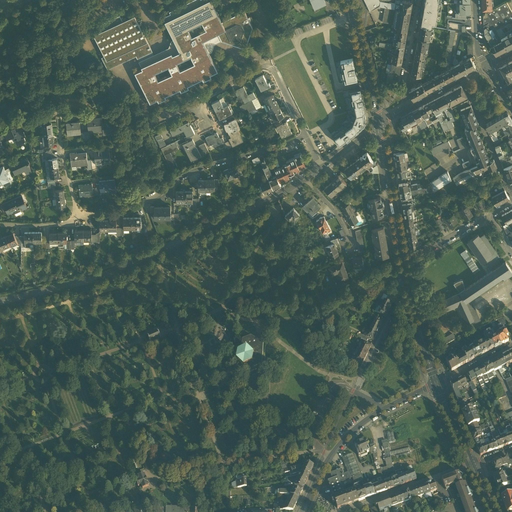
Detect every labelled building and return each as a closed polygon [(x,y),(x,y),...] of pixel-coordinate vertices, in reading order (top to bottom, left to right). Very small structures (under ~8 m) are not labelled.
[(173,37),(188,29),(202,22),(218,15),(218,13),(218,14),(215,9),(214,7),(215,7),(214,6),(210,0),(191,0),(185,3),(184,4),(177,7),(176,8),(170,11),(169,11),(169,12),(170,12),(170,13),(170,14),(163,17),(162,17),(163,18),(165,21),(164,21),(165,21),(165,22),(168,29),(169,30),(171,33),(172,35),(172,36),(173,37)] [(310,0),(314,8),(325,3),(323,0),(310,0)] [(364,0),(369,11),(379,6),(378,2),(379,2),(378,0),(364,0)] [(425,0),(425,2),(424,1),(422,14),(423,15),(423,18),(421,18),(420,25),(431,27),(432,22),(437,23),(437,22),(436,22),(439,8),(437,8),(438,0),(425,0)] [(491,0),(481,0),(482,9),(492,9),(491,0)] [(400,3),(400,4),(399,10),(410,11),(412,2),(403,1),(403,2),(402,4),(400,3)] [(505,27),(511,23),(511,12),(506,2),(495,9),(505,27)] [(471,14),(470,3),(463,4),(460,4),(460,12),(459,12),(459,14),(466,14),(471,14)] [(487,13),(501,39),(505,37),(501,29),(505,27),(495,9),(487,13)] [(222,21),(222,22),(225,29),(225,28),(226,29),(203,41),(206,42),(212,39),(213,39),(214,37),(218,35),(221,40),(221,41),(222,41),(226,42),(226,43),(228,43),(232,44),(232,45),(233,45),(238,46),(239,47),(243,48),(244,49),(245,48),(246,48),(247,44),(248,42),(247,42),(249,38),(249,37),(251,32),(251,31),(252,27),(252,26),(252,25),(251,25),(250,22),(253,20),(251,17),(250,16),(248,17),(245,11),(244,10),(243,10),(243,11),(237,14),(236,14),(230,18),(229,17),(228,18),(222,21)] [(395,29),(398,29),(407,31),(410,12),(399,10),(395,29)] [(498,43),(502,41),(501,39),(487,13),(483,16),(484,25),(488,22),(489,23),(489,24),(492,29),(495,35),(495,36),(494,36),(495,36),(495,37),(498,43)] [(139,82),(142,89),(158,81),(154,74),(168,67),(172,74),(180,70),(177,63),(191,56),(194,63),(210,55),(209,53),(207,49),(207,48),(206,47),(206,48),(201,46),(202,46),(201,46),(203,41),(226,29),(225,28),(225,29),(222,22),(222,21),(221,21),(218,15),(202,22),(206,29),(192,36),(188,29),(173,37),(174,39),(176,44),(176,45),(177,45),(181,46),(180,51),(177,50),(172,53),(172,54),(172,56),(170,57),(170,55),(168,55),(144,66),(144,68),(145,69),(143,70),(142,70),(142,71),(135,74),(135,73),(134,74),(135,75),(138,81),(139,82)] [(93,37),(104,58),(106,62),(103,64),(107,72),(118,67),(136,57),(137,60),(152,52),(148,42),(134,16),(123,22),(105,31),(93,37)] [(102,25),(105,31),(123,22),(120,16),(113,19),(114,20),(109,22),(109,21),(102,25)] [(484,35),(491,47),(495,45),(494,43),(495,43),(494,41),(494,40),(493,39),(493,38),(489,31),(489,30),(488,28),(489,27),(488,24),(489,24),(489,23),(484,26),(484,35)] [(419,33),(418,39),(429,40),(431,41),(433,30),(431,29),(431,27),(420,26),(419,33)] [(394,38),(395,38),(405,40),(407,31),(398,29),(397,34),(395,34),(394,38)] [(207,49),(209,53),(212,51),(214,44),(221,41),(221,40),(218,35),(214,37),(213,39),(212,39),(206,42),(203,41),(201,46),(202,46),(201,46),(206,48),(206,47),(207,48),(207,49)] [(507,49),(511,46),(511,44),(507,36),(505,37),(501,39),(502,41),(507,50),(507,49)] [(392,45),(395,45),(404,47),(405,40),(395,38),(395,41),(393,42),(392,45)] [(154,55),(152,52),(137,60),(142,70),(143,70),(145,69),(144,68),(144,66),(168,55),(170,55),(170,57),(172,56),(172,54),(172,53),(177,50),(180,51),(181,46),(177,45),(176,45),(176,44),(174,39),(171,41),(169,48),(154,55)] [(427,51),(429,40),(418,39),(416,49),(425,51),(427,51)] [(491,47),(496,56),(507,50),(502,41),(498,43),(495,45),(491,47)] [(392,49),(391,53),(403,55),(404,47),(395,45),(394,49),(392,49)] [(423,66),(425,51),(416,49),(413,64),(423,66)] [(390,62),(391,62),(401,64),(403,55),(391,53),(390,62)] [(210,55),(194,63),(180,70),(172,74),(158,81),(142,89),(142,90),(143,90),(146,96),(145,96),(146,98),(146,97),(149,104),(150,105),(151,104),(157,101),(158,101),(158,103),(211,77),(211,75),(211,74),(217,71),(218,71),(218,70),(217,70),(214,64),(215,63),(214,62),(211,56),(210,55)] [(469,58),(463,61),(468,70),(475,67),(474,64),(474,63),(473,61),(475,60),(473,56),(469,58)] [(451,68),(456,77),(468,70),(463,61),(459,64),(457,60),(454,58),(453,61),(452,63),(454,66),(451,68)] [(353,59),(340,62),(342,70),(340,71),(341,77),(344,76),(345,82),(357,79),(353,59)] [(497,69),(504,84),(511,79),(511,78),(511,75),(511,74),(511,73),(511,60),(500,67),(500,68),(497,69)] [(399,75),(401,64),(391,62),(390,64),(391,65),(391,68),(390,73),(394,74),(399,75)] [(421,77),(423,66),(413,64),(411,75),(421,77)] [(451,68),(441,74),(446,83),(449,81),(456,77),(451,68)] [(441,74),(432,79),(437,87),(446,83),(441,74)] [(255,79),(261,91),(271,86),(269,83),(268,84),(263,75),(255,79)] [(503,84),(507,90),(511,87),(511,78),(511,79),(504,84),(503,84)] [(432,79),(422,84),(427,93),(437,87),(432,79)] [(413,100),(427,93),(422,84),(421,82),(409,89),(408,93),(412,100),(413,100)] [(460,86),(444,94),(450,105),(467,96),(462,87),(460,86)] [(244,87),(238,90),(241,96),(242,98),(245,104),(252,100),(256,98),(253,93),(248,95),(244,87)] [(365,112),(360,88),(350,90),(351,95),(349,96),(351,106),(353,105),(355,114),(352,122),(352,123),(358,131),(358,130),(360,129),(362,128),(363,126),(364,124),(365,121),(366,119),(365,116),(365,112)] [(450,106),(450,105),(444,94),(434,100),(440,111),(443,109),(445,108),(450,106)] [(270,111),(271,113),(280,109),(273,95),(264,100),(266,104),(270,111)] [(252,100),(256,109),(261,107),(261,106),(257,98),(256,98),(252,100)] [(212,103),(216,111),(224,107),(220,99),(212,103)] [(256,109),(252,100),(245,104),(247,109),(249,113),(256,109)] [(435,114),(440,111),(434,100),(430,102),(434,110),(435,114)] [(461,105),(462,109),(470,106),(469,101),(461,105)] [(428,113),(431,112),(434,110),(430,102),(424,105),(428,113)] [(261,106),(261,107),(262,109),(264,108),(266,112),(270,111),(266,104),(261,106)] [(228,105),(224,107),(216,111),(220,119),(232,113),(228,105)] [(419,108),(422,115),(425,120),(428,125),(433,122),(430,118),(428,113),(424,105),(419,108)] [(470,142),(480,138),(475,125),(478,124),(471,105),(470,106),(462,109),(461,110),(463,115),(462,115),(466,123),(468,128),(465,129),(467,134),(466,135),(470,143),(470,142)] [(448,114),(449,115),(454,113),(453,111),(450,106),(445,108),(448,114)] [(419,108),(412,112),(416,119),(419,124),(421,129),(428,125),(425,120),(421,122),(420,120),(424,118),(422,115),(419,108)] [(284,117),(280,109),(271,113),(272,116),(275,121),(280,119),(284,117)] [(443,116),(440,111),(435,114),(436,115),(438,119),(441,117),(443,116)] [(415,126),(419,124),(416,119),(412,112),(406,115),(411,125),(414,124),(415,126)] [(488,131),(490,135),(498,130),(496,127),(501,124),(503,127),(511,121),(511,120),(508,113),(504,115),(504,114),(486,125),(488,130),(489,130),(488,131)] [(399,123),(404,132),(408,130),(408,131),(412,130),(410,126),(411,125),(406,115),(401,118),(403,121),(399,123)] [(88,121),(87,121),(89,132),(94,132),(94,128),(98,128),(99,134),(103,133),(104,134),(109,134),(109,127),(106,124),(103,124),(102,117),(101,117),(94,118),(94,120),(88,121)] [(441,117),(438,119),(444,131),(449,129),(446,122),(444,123),(442,119),(441,117)] [(226,128),(229,134),(238,130),(240,129),(236,122),(235,122),(234,119),(235,119),(235,118),(228,122),(229,122),(224,124),(225,129),(226,128)] [(508,134),(511,131),(511,121),(503,127),(505,131),(505,130),(508,134)] [(66,124),(67,136),(72,135),(72,132),(76,132),(76,134),(81,133),(80,122),(66,124)] [(185,129),(189,136),(190,135),(194,133),(190,125),(188,122),(184,124),(185,124),(170,131),(173,136),(183,130),(185,129)] [(277,127),(282,138),(292,133),(286,122),(282,124),(277,127)] [(43,125),(44,136),(53,135),(51,123),(50,124),(44,124),(43,125)] [(358,131),(352,123),(345,128),(343,126),(335,132),(337,134),(333,137),(339,145),(358,131)] [(15,132),(15,131),(15,130),(15,129),(15,128),(14,128),(9,128),(9,132),(4,134),(7,140),(15,136),(16,139),(15,140),(17,145),(21,143),(22,144),(26,141),(24,137),(25,136),(23,132),(22,133),(20,130),(15,132)] [(241,136),(238,130),(229,134),(231,139),(229,140),(233,146),(242,142),(240,137),(241,136)] [(216,142),(218,146),(222,144),(220,139),(216,133),(205,139),(209,146),(213,144),(216,142)] [(54,144),(53,135),(44,136),(45,141),(45,145),(54,144)] [(181,140),(183,144),(192,139),(190,135),(189,136),(187,137),(181,140)] [(457,140),(461,149),(466,147),(465,144),(466,144),(464,137),(457,140)] [(470,142),(472,147),(482,143),(480,138),(470,142)] [(157,142),(161,150),(166,147),(162,139),(157,142)] [(183,144),(191,162),(201,157),(197,148),(195,146),(196,146),(192,139),(183,144)] [(430,149),(433,155),(451,147),(448,141),(442,144),(437,146),(430,149)] [(161,150),(164,157),(170,154),(178,150),(177,147),(175,143),(166,147),(161,150)] [(490,162),(482,143),(472,147),(470,148),(478,167),(484,164),(490,162)] [(502,151),(499,146),(495,147),(499,158),(504,156),(508,154),(507,152),(503,154),(502,151)] [(98,149),(94,150),(95,159),(96,164),(111,162),(109,148),(101,149),(101,148),(98,149)] [(394,158),(396,170),(405,169),(407,168),(405,161),(405,156),(407,156),(406,152),(401,153),(393,154),(394,158)] [(70,154),(71,167),(72,167),(76,166),(77,166),(76,165),(87,164),(88,163),(87,160),(86,153),(77,154),(77,153),(70,154)] [(295,158),(286,162),(292,174),(305,167),(303,162),(304,161),(301,153),(294,156),(295,158)] [(363,155),(360,157),(367,166),(372,173),(373,172),(372,171),(373,170),(373,168),(376,166),(376,163),(376,162),(374,162),(366,153),(365,153),(363,155)] [(499,158),(501,163),(511,159),(511,154),(511,155),(510,153),(508,154),(504,156),(499,158)] [(164,157),(172,171),(177,168),(170,154),(164,157)] [(252,160),(254,165),(261,162),(258,157),(252,160)] [(360,157),(354,162),(358,173),(367,166),(360,157)] [(24,170),(26,174),(32,172),(28,164),(30,164),(28,159),(26,160),(25,158),(19,161),(20,163),(11,167),(14,173),(15,174),(24,170)] [(48,160),(49,168),(58,167),(57,158),(52,159),(48,160)] [(511,159),(501,163),(503,169),(508,166),(511,164),(511,159)] [(488,169),(488,170),(495,168),(497,167),(494,160),(490,162),(484,164),(486,169),(488,169)] [(290,174),(292,174),(286,162),(287,163),(287,165),(283,167),(274,171),(276,176),(280,183),(291,177),(290,174)] [(358,173),(354,162),(344,170),(351,179),(358,173)] [(453,179),(458,189),(466,184),(484,176),(482,171),(485,169),(486,169),(484,164),(478,167),(461,174),(453,179)] [(224,171),(228,180),(242,174),(238,165),(228,169),(224,171)] [(267,176),(269,179),(271,178),(271,177),(272,176),(267,165),(265,166),(263,167),(266,172),(267,176)] [(508,180),(509,179),(509,177),(511,176),(508,166),(503,169),(508,180)] [(0,184),(3,184),(9,181),(7,175),(4,170),(3,167),(0,168),(0,184)] [(59,177),(58,167),(49,168),(51,178),(51,180),(55,179),(55,178),(57,177),(59,177)] [(397,178),(404,177),(411,176),(410,171),(407,172),(406,172),(405,169),(396,170),(397,178)] [(433,191),(434,192),(451,181),(448,172),(430,184),(431,186),(433,191)] [(334,180),(331,183),(338,190),(341,187),(342,188),(346,184),(342,180),(338,176),(338,175),(333,179),(334,180)] [(276,176),(271,178),(269,179),(269,180),(273,189),(281,185),(280,183),(276,176)] [(111,190),(112,193),(116,193),(115,179),(99,181),(99,183),(100,190),(101,190),(104,190),(104,191),(111,190)] [(214,179),(205,180),(206,191),(215,191),(215,185),(214,179)] [(264,193),(273,189),(269,180),(267,181),(263,183),(260,184),(264,193)] [(398,184),(400,191),(418,188),(417,184),(411,185),(410,182),(407,182),(407,183),(398,184)] [(331,196),(338,190),(331,183),(324,189),(331,196)] [(79,186),(80,197),(86,196),(86,194),(93,193),(93,188),(92,184),(79,186)] [(431,186),(418,188),(400,191),(401,197),(411,196),(411,195),(409,196),(409,194),(411,193),(422,191),(422,193),(430,192),(433,191),(431,186)] [(55,191),(56,200),(65,198),(64,190),(55,191)] [(182,201),(186,201),(185,191),(176,191),(176,203),(182,203),(182,201)] [(492,198),(496,206),(509,199),(505,191),(492,198)] [(8,214),(14,211),(15,211),(14,210),(19,208),(19,209),(20,209),(21,211),(21,210),(27,208),(22,196),(15,199),(11,201),(10,200),(6,203),(9,211),(7,212),(8,214)] [(319,209),(319,208),(319,209),(318,208),(312,214),(304,206),(305,205),(307,206),(309,203),(309,202),(311,202),(312,199),(314,201),(317,203),(318,203),(313,197),(303,206),(304,206),(310,213),(312,215),(319,209)] [(373,212),(374,218),(376,218),(382,216),(382,215),(382,213),(383,212),(382,207),(383,207),(384,206),(383,203),(381,203),(380,197),(378,198),(368,200),(369,207),(371,206),(372,212),(373,212)] [(66,207),(65,198),(56,200),(57,205),(57,208),(61,208),(66,207)] [(321,207),(318,203),(317,203),(314,201),(312,199),(311,202),(309,202),(309,203),(307,206),(305,205),(304,206),(312,214),(318,208),(319,209),(319,208),(321,207)] [(482,199),(478,201),(477,201),(475,202),(474,202),(476,205),(479,211),(487,207),(482,199)] [(1,205),(4,214),(7,212),(9,211),(6,203),(1,205)] [(355,216),(354,213),(349,204),(342,208),(346,216),(351,225),(358,221),(355,216)] [(403,212),(404,212),(411,211),(412,211),(411,204),(402,205),(403,212)] [(310,213),(304,206),(302,208),(308,215),(310,213)] [(460,211),(465,219),(472,215),(469,209),(467,206),(460,211)] [(154,213),(154,219),(159,219),(159,218),(164,218),(164,219),(171,219),(171,214),(170,207),(154,208),(154,213)] [(313,216),(315,218),(322,211),(319,208),(319,209),(312,215),(313,216)] [(291,220),(294,223),(299,218),(298,217),(299,215),(293,209),(285,216),(289,221),(291,220)] [(506,224),(510,222),(511,220),(511,210),(502,216),(506,224)] [(413,218),(411,211),(404,212),(405,219),(412,218),(413,218)] [(447,222),(450,228),(458,223),(455,218),(453,215),(446,219),(445,219),(447,222)] [(141,217),(132,218),(132,229),(140,229),(141,229),(141,224),(141,217)] [(304,220),(308,228),(315,224),(312,218),(311,218),(310,217),(304,220)] [(316,221),(323,233),(330,230),(326,221),(325,222),(324,219),(324,218),(324,217),(322,218),(321,218),(319,218),(319,219),(316,221)] [(129,229),(132,229),(132,218),(123,218),(124,228),(124,230),(129,229)] [(308,228),(304,220),(303,219),(300,221),(297,218),(294,220),(296,222),(293,224),(299,235),(304,233),(302,231),(308,228)] [(414,225),(412,218),(405,219),(404,220),(406,226),(414,225)] [(103,231),(108,231),(108,221),(100,221),(100,230),(103,230),(103,231)] [(116,221),(108,221),(108,231),(108,232),(112,232),(112,231),(116,231),(117,231),(117,229),(116,221)] [(415,232),(414,225),(406,226),(407,233),(415,232)] [(372,229),(374,240),(385,238),(383,227),(372,229)] [(75,242),(83,241),(83,231),(75,232),(75,241),(75,242)] [(92,231),(83,231),(83,241),(91,241),(92,241),(92,235),(92,231)] [(26,243),(33,243),(33,242),(33,232),(25,233),(25,236),(25,239),(25,243),(26,243)] [(33,232),(33,242),(38,241),(38,243),(39,243),(42,242),(42,241),(42,232),(33,232)] [(415,232),(407,233),(408,240),(416,238),(415,232)] [(13,233),(6,236),(10,246),(17,242),(18,242),(15,237),(13,233)] [(50,243),(58,243),(58,233),(49,233),(50,241),(50,243)] [(66,233),(58,233),(58,243),(58,246),(58,247),(64,247),(63,243),(67,243),(67,242),(67,241),(66,233)] [(485,260),(493,271),(499,266),(495,260),(497,258),(499,257),(484,235),(480,238),(478,235),(467,242),(470,246),(479,260),(482,263),(485,260)] [(5,248),(10,246),(6,236),(0,239),(0,244),(1,248),(2,249),(5,248)] [(388,256),(385,238),(374,240),(377,258),(377,259),(389,257),(388,256)] [(417,238),(416,238),(408,240),(410,248),(421,246),(421,242),(417,242),(417,238)] [(327,251),(330,259),(339,255),(336,249),(335,250),(333,245),(328,247),(329,250),(327,251)] [(472,260),(465,250),(460,254),(467,264),(472,260)] [(352,258),(354,269),(361,268),(363,267),(362,258),(355,259),(355,258),(352,258)] [(479,270),(472,260),(467,264),(474,274),(479,270)] [(338,273),(340,281),(348,278),(342,262),(328,268),(331,276),(338,273)] [(501,265),(499,266),(493,271),(465,290),(465,289),(464,288),(462,280),(459,281),(457,282),(455,283),(453,285),(458,291),(459,293),(460,293),(437,304),(433,306),(438,316),(447,312),(446,311),(458,306),(466,324),(472,321),(473,321),(465,302),(466,302),(470,299),(471,299),(502,277),(504,279),(505,278),(511,272),(511,271),(505,262),(501,265)] [(387,295),(384,301),(391,305),(394,299),(387,295)] [(473,321),(472,321),(473,324),(480,321),(470,299),(466,302),(465,302),(473,321)] [(384,301),(381,307),(388,311),(391,305),(384,301)] [(385,317),(388,311),(381,307),(378,314),(385,317)] [(497,320),(500,326),(501,325),(506,323),(503,317),(497,320)] [(375,319),(372,325),(379,329),(383,323),(375,319)] [(372,325),(369,331),(376,335),(379,329),(372,325)] [(150,343),(151,344),(151,343),(154,342),(157,340),(157,341),(158,341),(157,340),(160,339),(161,339),(161,338),(160,337),(160,336),(158,333),(159,333),(158,333),(157,331),(158,331),(157,331),(157,330),(157,331),(154,332),(150,334),(150,333),(150,334),(147,335),(147,334),(147,335),(146,335),(147,336),(147,335),(148,337),(147,337),(147,338),(148,337),(149,341),(150,343)] [(508,336),(504,330),(500,332),(498,333),(498,334),(498,335),(496,336),(501,345),(508,340),(506,337),(508,336)] [(373,341),(376,335),(369,331),(368,334),(366,338),(368,338),(373,341)] [(495,348),(501,345),(496,336),(492,338),(491,337),(492,336),(489,331),(486,332),(489,337),(495,348)] [(437,343),(440,348),(456,339),(453,334),(437,343)] [(253,367),(254,367),(262,364),(261,363),(262,362),(263,343),(256,339),(251,336),(242,339),(240,350),(238,351),(236,360),(243,366),(249,364),(253,367)] [(488,351),(495,348),(489,337),(486,338),(488,340),(483,342),(488,351)] [(481,355),(488,351),(483,342),(478,345),(477,343),(475,344),(481,355)] [(364,343),(361,349),(368,353),(371,346),(365,344),(364,343)] [(475,359),(481,355),(475,344),(474,345),(475,347),(470,350),(475,359)] [(361,349),(357,355),(365,359),(368,353),(361,349)] [(468,362),(475,359),(470,350),(465,352),(464,350),(462,351),(464,354),(468,362)] [(460,366),(468,362),(464,354),(456,358),(460,366)] [(506,366),(511,362),(511,361),(508,354),(502,357),(506,366)] [(361,365),(365,359),(357,355),(354,362),(361,365)] [(452,371),(460,366),(456,358),(455,356),(450,358),(446,361),(452,371)] [(507,367),(506,366),(502,357),(494,361),(499,370),(502,368),(502,369),(507,367)] [(495,372),(499,370),(494,361),(490,363),(494,371),(495,372)] [(491,373),(494,371),(490,363),(483,367),(487,374),(489,379),(493,377),(491,373)] [(485,376),(487,374),(483,367),(478,369),(482,377),(485,376)] [(480,378),(482,377),(478,369),(473,372),(478,379),(480,378)] [(472,382),(475,381),(478,379),(473,372),(467,375),(471,382),(469,384),(472,382)] [(463,378),(457,381),(460,388),(463,387),(467,385),(463,378)] [(457,390),(460,388),(457,381),(450,385),(454,392),(459,404),(463,402),(462,400),(459,393),(457,390)] [(474,387),(472,382),(469,384),(470,386),(475,396),(478,394),(474,387)] [(493,388),(498,400),(506,397),(500,385),(493,388)] [(465,398),(467,400),(469,399),(464,389),(463,387),(460,388),(462,391),(465,398)] [(466,402),(463,404),(459,405),(462,412),(472,408),(475,407),(474,404),(473,403),(468,406),(466,402)] [(473,411),(472,408),(462,412),(465,419),(476,414),(475,411),(473,411)] [(476,414),(465,419),(468,427),(476,423),(479,422),(476,414)] [(479,429),(476,423),(468,427),(471,432),(479,429)] [(481,436),(483,435),(482,433),(481,431),(480,431),(472,434),(474,440),(479,439),(478,439),(482,437),(481,436)] [(387,434),(389,443),(395,441),(393,432),(387,434)] [(508,444),(505,435),(501,437),(499,438),(503,446),(505,445),(505,446),(508,444)] [(482,439),(482,437),(478,439),(479,439),(479,440),(475,442),(477,448),(485,445),(482,439)] [(499,438),(497,439),(494,440),(495,441),(497,448),(497,449),(500,448),(500,447),(503,446),(499,438)] [(355,445),(359,456),(370,452),(365,441),(355,445)] [(480,455),(487,452),(485,445),(477,448),(480,455)] [(391,457),(391,459),(411,455),(409,447),(389,452),(388,448),(384,449),(385,456),(386,459),(391,457)] [(347,473),(350,478),(352,478),(361,474),(353,454),(342,458),(347,473)] [(507,455),(500,458),(503,466),(506,465),(507,467),(509,466),(511,465),(510,463),(509,460),(507,455)] [(385,459),(386,465),(392,463),(391,459),(391,457),(386,459),(385,456),(384,456),(385,459)] [(500,467),(503,466),(500,458),(492,461),(495,469),(500,467)] [(306,462),(303,467),(302,469),(310,472),(314,466),(306,462)] [(301,472),(300,474),(308,478),(310,472),(302,469),(301,472)] [(338,477),(339,480),(345,478),(343,474),(341,469),(336,471),(338,477)] [(408,473),(405,475),(408,483),(416,480),(413,470),(408,472),(408,473)] [(478,511),(478,509),(476,510),(471,496),(473,495),(470,488),(468,489),(465,482),(463,483),(461,477),(462,475),(459,473),(459,472),(442,478),(445,487),(455,483),(457,490),(459,489),(460,492),(458,493),(461,500),(462,500),(463,502),(462,503),(465,511),(466,510),(466,511),(478,511)] [(493,475),(496,481),(504,478),(502,472),(493,475)] [(342,488),(344,494),(347,492),(343,482),(350,479),(350,478),(347,473),(343,474),(345,478),(339,480),(342,488)] [(143,489),(144,489),(146,488),(148,487),(149,487),(149,486),(148,486),(148,484),(148,483),(146,478),(146,477),(145,478),(145,477),(144,475),(144,474),(143,475),(141,475),(141,476),(139,476),(138,476),(138,477),(139,479),(139,480),(137,481),(136,481),(136,482),(136,481),(136,482),(137,484),(138,486),(138,487),(139,487),(141,486),(142,486),(143,488),(143,489)] [(308,478),(300,474),(298,478),(297,480),(305,483),(308,478)] [(352,478),(354,483),(356,483),(363,481),(361,474),(352,478)] [(400,485),(408,483),(405,475),(402,476),(401,476),(399,476),(398,475),(396,475),(397,477),(400,485)] [(237,479),(237,486),(238,486),(246,485),(246,477),(237,479)] [(339,480),(338,477),(332,479),(328,480),(331,489),(334,497),(344,494),(342,488),(339,480)] [(393,488),(400,485),(397,477),(393,478),(393,479),(391,480),(393,488)] [(506,482),(504,478),(496,481),(498,488),(509,484),(508,482),(506,482)] [(305,483),(297,480),(296,482),(295,485),(303,489),(305,483)] [(387,490),(393,488),(391,480),(384,483),(387,490)] [(374,495),(381,492),(378,485),(377,481),(374,482),(375,486),(371,487),(374,495)] [(434,481),(427,484),(430,492),(437,490),(434,481)] [(381,492),(387,490),(384,483),(384,482),(378,485),(381,492)] [(424,495),(430,492),(427,484),(421,486),(424,495)] [(359,501),(367,498),(363,488),(360,489),(361,491),(360,491),(359,490),(357,486),(354,487),(354,488),(355,490),(359,501)] [(367,498),(374,495),(371,487),(369,488),(369,486),(363,488),(367,498)] [(418,497),(424,495),(421,486),(414,488),(418,497)] [(294,487),(291,492),(290,494),(298,498),(302,491),(294,487)] [(411,499),(418,497),(414,488),(408,491),(411,499)] [(348,504),(359,501),(355,490),(347,492),(344,494),(348,504)] [(405,502),(411,499),(408,491),(402,493),(405,502)] [(511,492),(501,496),(507,511),(511,509),(511,492)] [(401,503),(405,502),(402,493),(395,495),(398,504),(401,503)] [(287,501),(295,505),(298,498),(290,494),(287,501)] [(334,497),(333,498),(335,503),(337,508),(348,504),(344,494),(334,497)] [(391,505),(392,506),(398,504),(395,495),(389,498),(391,505)] [(379,510),(391,505),(389,498),(382,500),(383,502),(382,503),(381,502),(377,504),(378,506),(379,510)] [(287,501),(285,506),(283,510),(293,510),(295,505),(287,501)]
